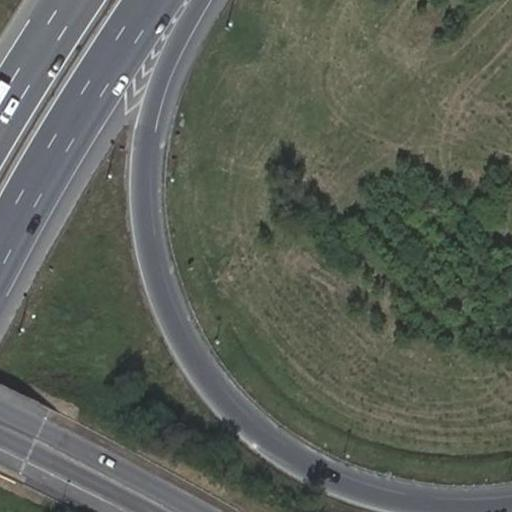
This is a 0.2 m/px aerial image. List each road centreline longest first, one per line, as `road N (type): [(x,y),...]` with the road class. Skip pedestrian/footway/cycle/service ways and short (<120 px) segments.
road 1 (trunk): [(511,503),(419,506),(356,491),(250,429),(204,380),(152,275),(142,208),(154,95),(200,0)]
road 2 (trunk): [(0,253),(68,126),(152,0)]
road 3 (tertiary): [(197,511),(0,410)]
road 4 (tertiary): [(0,436),(151,511)]
road 5 (trunk): [(75,0),(0,115)]
